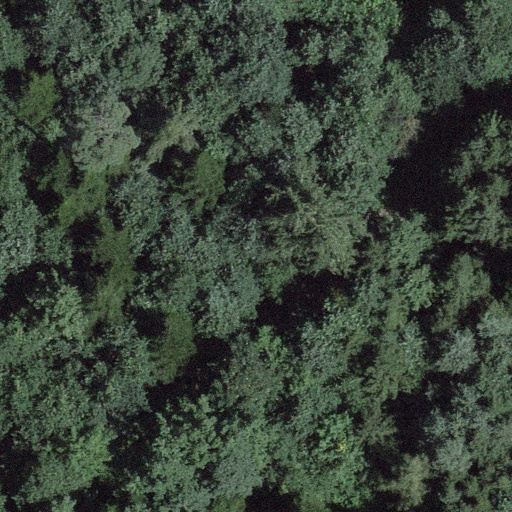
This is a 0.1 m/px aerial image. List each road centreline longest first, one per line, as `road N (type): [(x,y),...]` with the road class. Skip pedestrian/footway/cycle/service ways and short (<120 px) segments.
road 1 (track): [(94,511),(511,119)]
road 2 (track): [(236,511),(285,326)]
